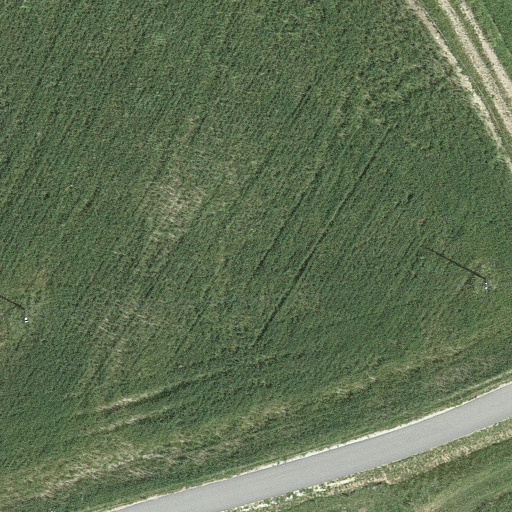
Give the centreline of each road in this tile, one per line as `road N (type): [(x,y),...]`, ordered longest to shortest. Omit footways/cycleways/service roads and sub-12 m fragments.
road 1 (unclassified): [(189,511),(370,464),(511,408)]
road 2 (track): [(511,107),(450,0)]
